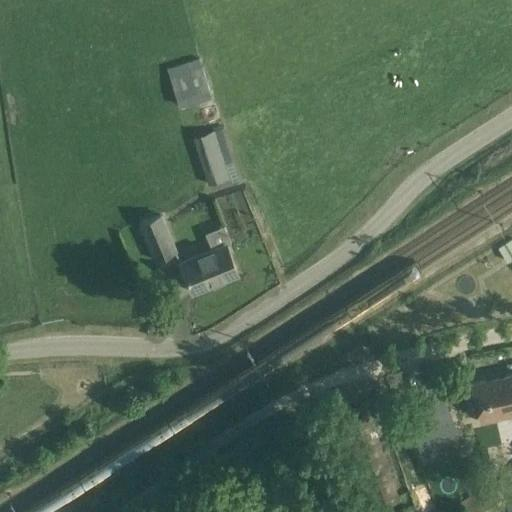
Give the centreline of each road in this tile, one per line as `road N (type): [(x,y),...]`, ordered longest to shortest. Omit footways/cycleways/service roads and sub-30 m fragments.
road 1 (unclassified): [(0,352),(186,348),(216,340),(366,239),(426,174),(511,119)]
road 2 (track): [(129,511),(292,399),(459,347)]
